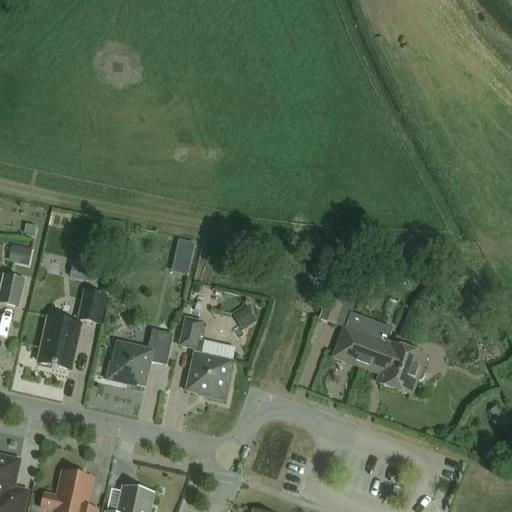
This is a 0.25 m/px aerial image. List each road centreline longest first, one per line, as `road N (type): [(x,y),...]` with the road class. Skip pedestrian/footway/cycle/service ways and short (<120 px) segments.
road 1 (residential): [(416,511),(434,466),(257,405),(232,455)]
road 2 (residential): [(232,455),(0,402)]
